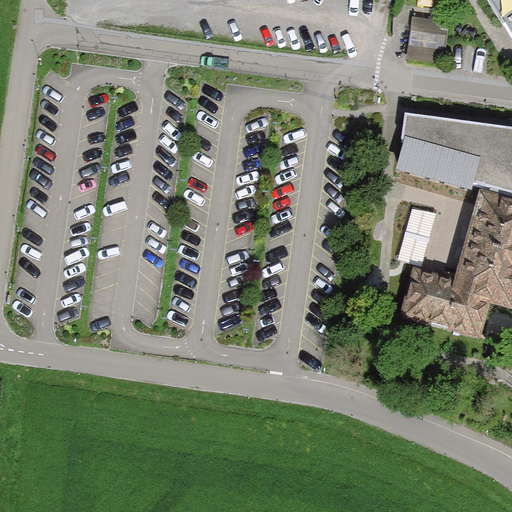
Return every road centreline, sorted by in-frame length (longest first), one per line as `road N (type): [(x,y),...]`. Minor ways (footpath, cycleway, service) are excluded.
road 1 (unclassified): [(511,473),(365,407),(0,345)]
road 2 (unclassified): [(32,32),(511,94)]
road 3 (unclassified): [(0,249),(32,32)]
